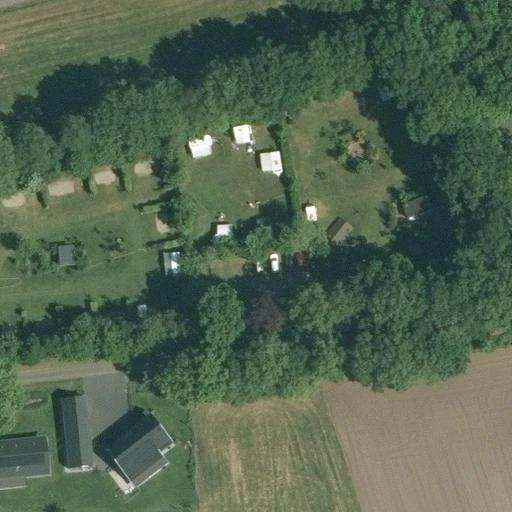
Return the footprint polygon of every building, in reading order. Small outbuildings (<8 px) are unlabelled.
[(242,159),(262,153),(256,130),(236,135),(242,159)] [(202,159),(204,170),(223,166),(221,156),(202,159)] [(6,210),(27,209),(26,187),(5,188),(6,210)] [(87,399),(63,402),(64,418),(89,416),(87,399)] [(150,419),(108,449),(127,476),(155,456),(169,446),(150,419)] [(91,439),(66,441),(69,470),(93,467),(91,439)] [(43,442),(0,446),(0,478),(46,474),(43,442)]
